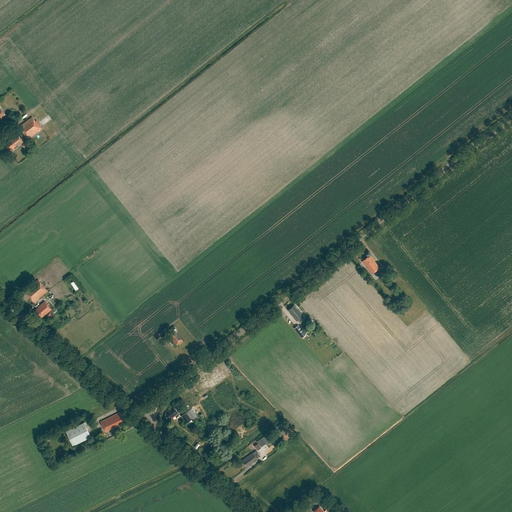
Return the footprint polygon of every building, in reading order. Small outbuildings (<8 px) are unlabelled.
[(19,126),(23,131),(21,132),(27,140),(42,129),(36,121),(35,121),(32,117),(19,126)] [(9,143),(8,144),(12,151),(23,142),(17,134),(7,141),(9,143)] [(364,259),(362,261),(372,273),(380,267),(370,255),(368,257),(367,256),(364,259)] [(38,279),(24,291),(34,302),(48,291),(38,279)] [(74,281),(71,283),(76,291),(79,289),(74,281)] [(47,313),(52,309),(45,301),(38,307),(35,310),(41,317),(46,313),(47,313)] [(289,310),(292,314),(292,315),(297,321),(303,315),(298,309),(297,310),(294,306),(289,310)] [(306,334),(298,325),(294,328),(302,338),(306,334)] [(180,345),(184,342),(174,330),(168,335),(177,346),(179,344),(180,345)] [(166,414),(164,415),(167,419),(169,417),(170,419),(172,417),(178,413),(173,406),(165,412),(166,414)] [(119,423),(124,421),(120,412),(101,422),(106,432),(116,427),(116,426),(120,424),(119,423)] [(186,412),(181,416),(187,423),(192,420),(186,412)] [(84,422),(66,431),(73,446),(91,437),(84,422)] [(258,459),(257,458),(261,455),(258,452),(255,455),(253,453),(242,460),(246,466),(249,464),(249,465),(258,459)]
